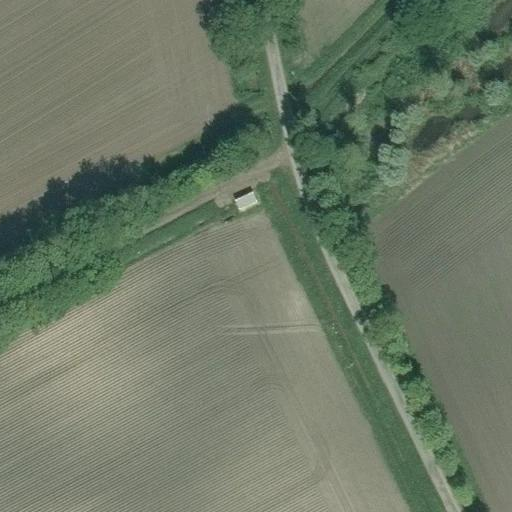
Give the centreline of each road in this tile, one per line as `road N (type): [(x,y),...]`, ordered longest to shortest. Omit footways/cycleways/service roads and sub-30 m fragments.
road 1 (track): [(269,0),(297,137),(471,511)]
road 2 (track): [(436,0),(297,137),(0,295)]
